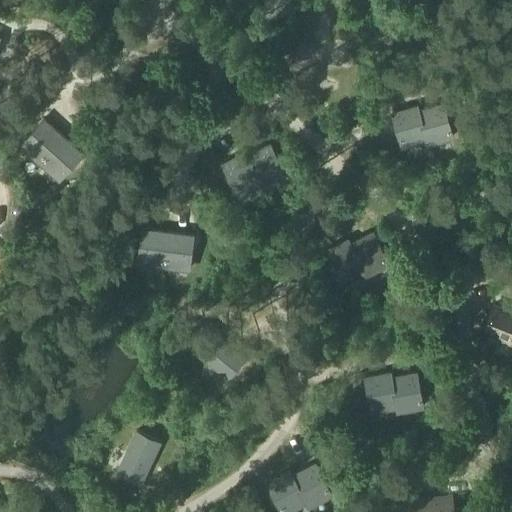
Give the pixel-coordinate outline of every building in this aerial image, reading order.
[(442,103),(417,111),(424,135),(426,139),(436,136),(437,141),(447,138),(452,137),(442,103)] [(416,106),(391,113),(401,147),(406,145),(416,142),(414,138),(424,135),(417,111),(416,106)] [(19,146),(39,163),(64,134),(44,117),(19,146)] [(64,134),(39,163),(59,181),(84,151),(64,134)] [(269,144),(246,156),(258,178),(260,183),(270,178),(272,182),(281,177),(285,175),(269,144)] [(244,152),(221,164),(238,195),(242,192),(251,188),(249,183),(258,178),(246,156),(244,152)] [(136,265),(164,269),(168,231),(141,227),(136,265)] [(168,231),(164,269),(191,272),(195,234),(168,231)] [(372,233),(349,244),(360,266),(363,271),(372,266),(374,270),(383,266),(388,264),(372,233)] [(347,240),(324,251),(340,282),(344,280),(353,275),(351,271),(360,266),(349,244),(347,240)] [(511,311),(494,304),(484,330),(503,338),(502,342),(511,346),(511,311)] [(191,349),(229,380),(247,358),(240,351),(209,327),(191,349)] [(389,373),(364,378),(370,412),(375,411),(385,409),(384,404),(395,402),(390,378),(389,373)] [(416,373),(390,378),(395,402),(396,407),(406,405),(407,410),(417,408),(422,407),(416,373)] [(118,472),(142,485),(162,442),(136,429),(125,453),(118,472)] [(314,464),(292,476),(303,498),(305,502),(315,497),(317,502),(326,497),(330,495),(314,464)] [(289,471),(266,483),(281,511),(286,511),(287,511),(296,507),(294,503),(303,498),(292,476),(289,471)] [(453,511),(451,494),(410,500),(412,511),(453,511)]
